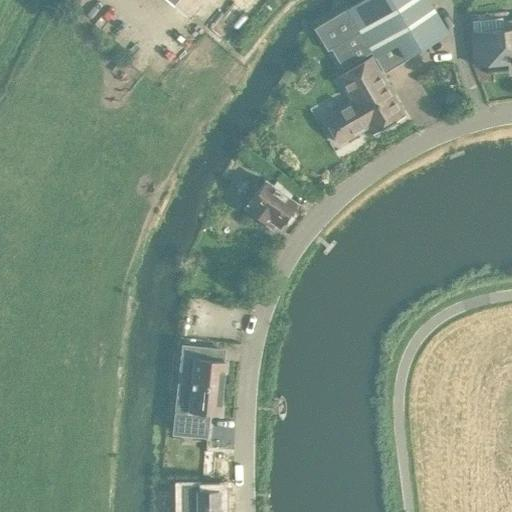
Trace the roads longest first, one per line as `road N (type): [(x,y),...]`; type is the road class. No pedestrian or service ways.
road 1 (residential): [(251,511),(247,385),(273,282),(295,244),(392,158),(442,132),(511,113)]
road 2 (unclassified): [(408,511),(397,403),(406,358),(449,312),(511,295)]
